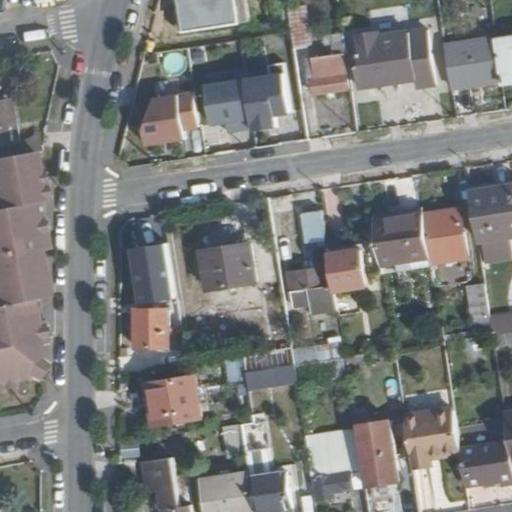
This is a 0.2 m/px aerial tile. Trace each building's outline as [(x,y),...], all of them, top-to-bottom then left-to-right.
[(313,41),(308,1),(289,5),(295,44),(313,41)] [(443,83),(434,31),(364,43),(368,66),(360,67),(363,87),(424,79),(425,86),(443,83)] [(511,80),(511,38),(498,41),(504,82),(511,80)] [(498,41),(498,39),(449,47),(455,90),(505,83),(504,82),(498,41)] [(350,89),(345,48),(310,53),(316,95),(350,89)] [(256,129),(248,80),(208,86),(214,126),(229,124),(231,133),(256,129)] [(194,139),(192,128),(207,126),(200,89),(149,98),(158,145),(194,139)] [(5,143),(3,125),(8,124),(4,98),(0,98),(0,157),(13,155),(11,142),(5,143)] [(41,248),(33,199),(40,198),(34,152),(13,155),(0,157),(0,387),(5,387),(4,380),(22,378),(28,381),(41,364),(35,360),(33,342),(41,341),(33,296),(41,294),(33,249),(41,248)] [(511,234),(511,183),(471,191),(478,240),(511,234)] [(469,255),(462,206),(424,212),(430,254),(431,261),(469,255)] [(324,236),(320,209),(303,211),(307,238),(324,236)] [(430,254),(424,212),(374,219),(381,262),(430,254)] [(177,298),(168,242),(139,246),(141,272),(138,272),(142,303),(177,298)] [(256,283),(251,244),(200,252),(206,291),(256,283)] [(368,285),(362,247),(329,252),(331,264),(335,290),(368,285)] [(335,290),(331,264),(291,269),(296,306),(337,299),(335,290)] [(493,334),(485,284),(468,286),(476,336),(493,334)] [(511,284),(491,288),(497,330),(511,327),(511,284)] [(185,352),(182,332),(170,333),(170,311),(138,311),(137,351),(185,352)] [(300,367),(258,368),(258,385),(300,384),(300,367)] [(203,417),(198,377),(152,384),(158,425),(203,417)] [(463,448),(457,408),(454,409),(461,452),(464,451),(463,448)] [(461,452),(454,409),(405,416),(413,468),(436,464),(435,456),(461,452)] [(402,484),(397,448),(386,449),(385,441),(365,444),(371,489),(402,484)] [(511,453),(510,441),(463,448),(464,451),(468,483),(503,477),(504,483),(511,482),(511,453)] [(184,507),(177,458),(147,462),(151,494),(163,492),(166,511),(196,511),(195,506),(184,507)] [(368,489),(364,468),(317,474),(321,500),(337,497),(337,494),(368,489)] [(293,506),(288,471),(252,477),(257,511),(293,506)] [(252,477),(251,473),(204,480),(208,511),(257,511),(252,477)]
